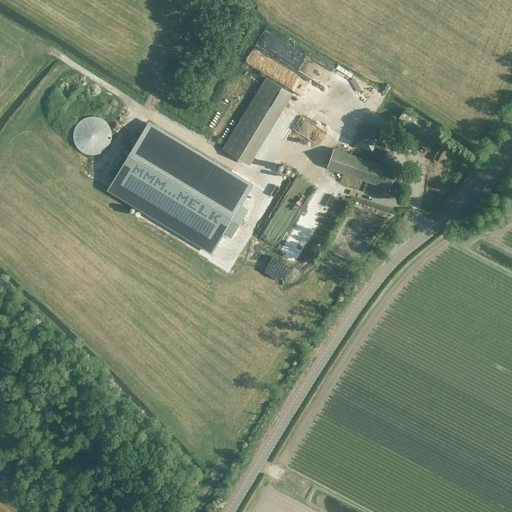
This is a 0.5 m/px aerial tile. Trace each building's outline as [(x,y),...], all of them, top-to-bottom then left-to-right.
[(292,93),(266,77),(223,149),(241,160),(273,107),(281,112),(292,93)] [(429,152),(441,135),(405,110),(393,126),(429,152)] [(84,118),(79,122),(75,127),(73,133),(73,140),(76,146),(80,151),(85,154),(91,155),(98,155),(104,152),(108,148),(111,142),(112,135),(111,129),(108,123),(103,119),(97,117),(90,116),(84,118)] [(144,117),(102,182),(205,247),(217,228),(225,233),(242,206),(234,201),(247,181),(144,117)] [(372,152),(379,131),(359,124),(352,144),(372,152)] [(394,197),(403,168),(395,165),(393,170),(334,149),(327,168),(385,188),(384,193),(394,197)] [(392,165),(395,154),(385,151),(382,162),(392,165)]
